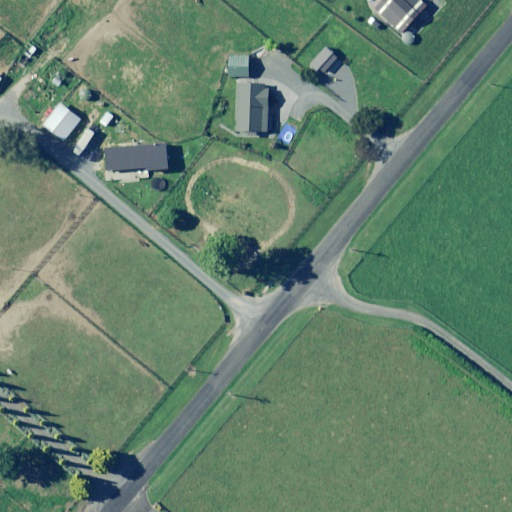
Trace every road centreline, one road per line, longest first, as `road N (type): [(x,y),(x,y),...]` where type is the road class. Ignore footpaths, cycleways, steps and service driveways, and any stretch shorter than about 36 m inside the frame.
road 1 (unclassified): [(511,31),(112,511)]
road 2 (track): [(308,272),(354,307),(422,322),(511,389)]
road 3 (track): [(121,500),(0,398)]
